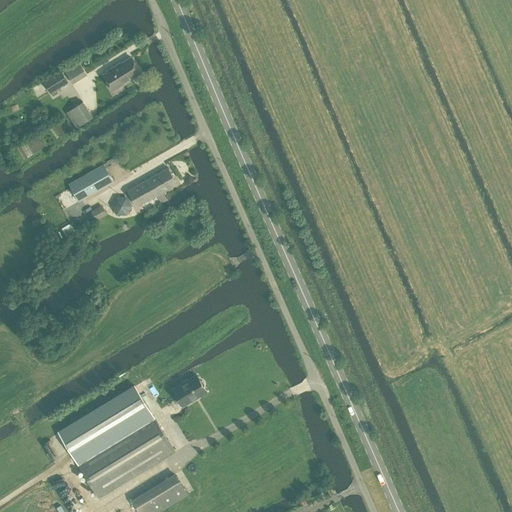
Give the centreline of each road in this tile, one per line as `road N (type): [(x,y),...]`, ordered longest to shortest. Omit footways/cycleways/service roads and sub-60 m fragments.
road 1 (unclassified): [(150,0),(373,511)]
road 2 (secondary): [(399,511),(176,0)]
road 3 (track): [(170,463),(94,509),(64,460),(0,503)]
